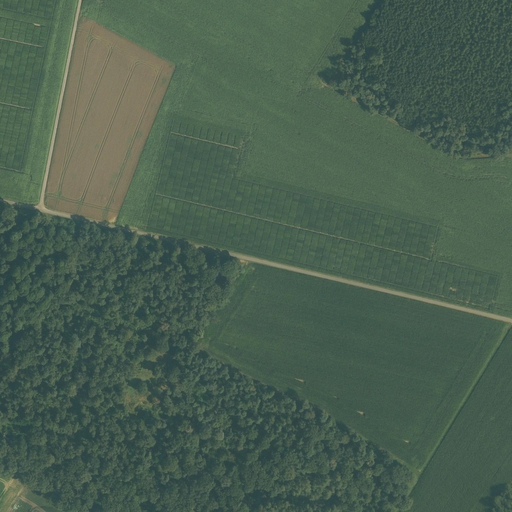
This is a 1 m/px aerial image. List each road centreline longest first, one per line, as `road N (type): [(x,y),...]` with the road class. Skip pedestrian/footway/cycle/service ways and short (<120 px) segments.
road 1 (unclassified): [(0,198),(511,320)]
road 2 (track): [(379,0),(329,83),(453,155),(511,155)]
road 3 (track): [(41,208),(80,0)]
